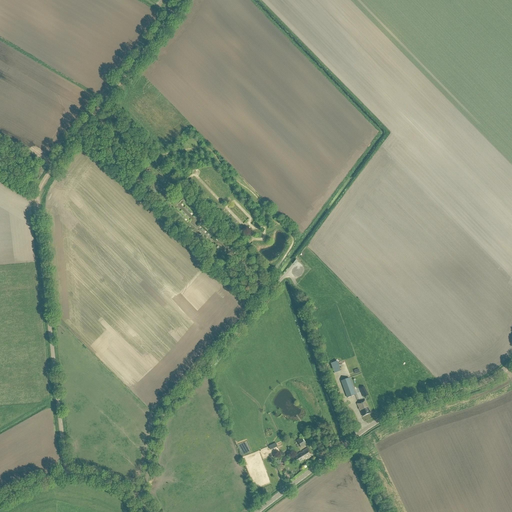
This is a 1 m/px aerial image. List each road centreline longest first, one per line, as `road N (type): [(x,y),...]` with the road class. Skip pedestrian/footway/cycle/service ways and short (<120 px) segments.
road 1 (unclassified): [(66,475),(38,194),(184,0)]
road 2 (tertiary): [(257,511),(374,423),(475,386),(511,363)]
road 3 (unclassified): [(138,499),(163,414),(296,260)]
